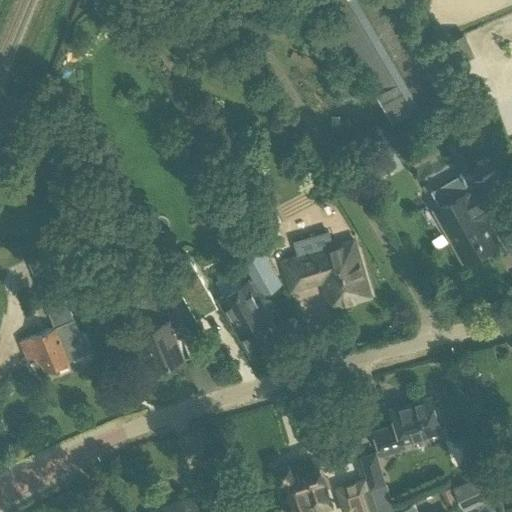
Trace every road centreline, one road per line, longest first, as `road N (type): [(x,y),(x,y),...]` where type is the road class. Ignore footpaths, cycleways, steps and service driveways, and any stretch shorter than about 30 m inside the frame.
road 1 (residential): [(0,486),(199,407),(443,338)]
road 2 (residential): [(443,338),(319,139)]
